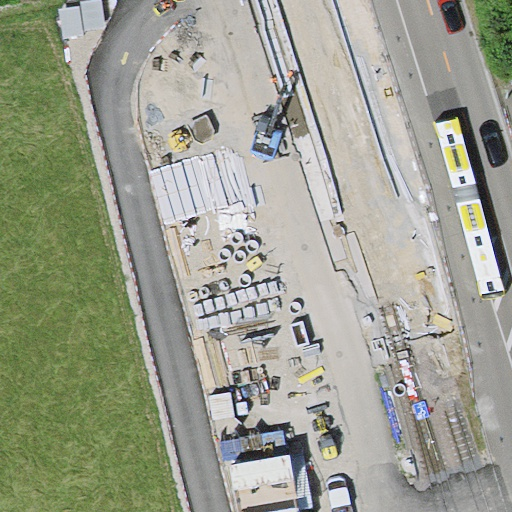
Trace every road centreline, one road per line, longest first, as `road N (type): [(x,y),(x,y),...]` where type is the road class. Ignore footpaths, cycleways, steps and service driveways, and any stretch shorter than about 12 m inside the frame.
road 1 (primary): [(422,48),(424,140),(511,462)]
road 2 (primary): [(511,221),(479,128),(422,48)]
